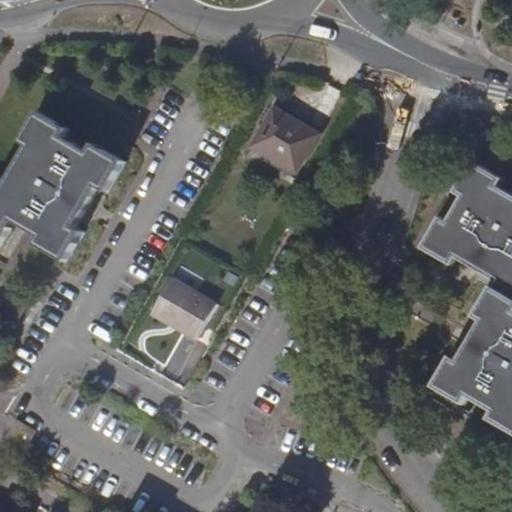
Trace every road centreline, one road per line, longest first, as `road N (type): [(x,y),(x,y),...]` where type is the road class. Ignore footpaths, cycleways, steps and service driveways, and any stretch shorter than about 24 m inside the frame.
road 1 (residential): [(425,70),(388,200),(373,334),(383,414),(403,469),(449,511)]
road 2 (secondary): [(274,21),(425,70)]
